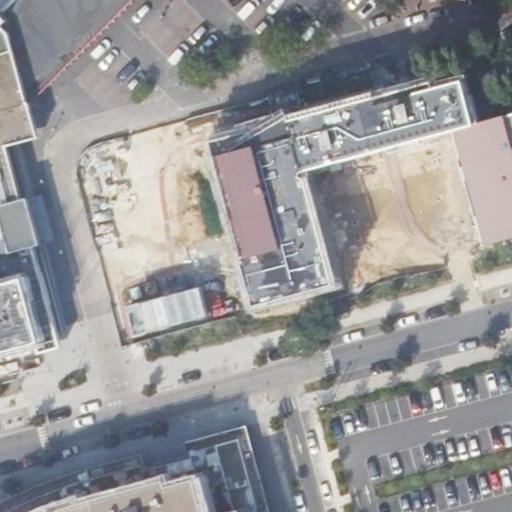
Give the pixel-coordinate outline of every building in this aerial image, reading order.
[(0,0),(1,2),(14,54),(26,93),(117,0),(0,0)] [(132,0),(117,0),(26,93),(28,104),(132,0)] [(0,143),(4,143),(36,134),(32,119),(28,104),(26,93),(14,54),(1,2),(0,2),(0,143)] [(110,224),(459,129),(478,124),(466,79),(438,87),(436,80),(124,165),(125,172),(98,179),(110,224)] [(511,114),(478,124),(459,129),(490,242),(511,236),(511,114)] [(0,143),(0,282),(27,275),(40,271),(31,237),(21,201),(4,143),(0,143)] [(27,275),(0,282),(0,350),(43,339),(27,275)] [(261,511),(241,438),(193,451),(194,457),(199,473),(157,484),(152,467),(144,470),(140,457),(118,463),(96,469),(71,477),(42,487),(8,502),(0,507),(0,511),(261,511)] [(194,457),(152,467),(157,484),(199,473),(194,457)]
